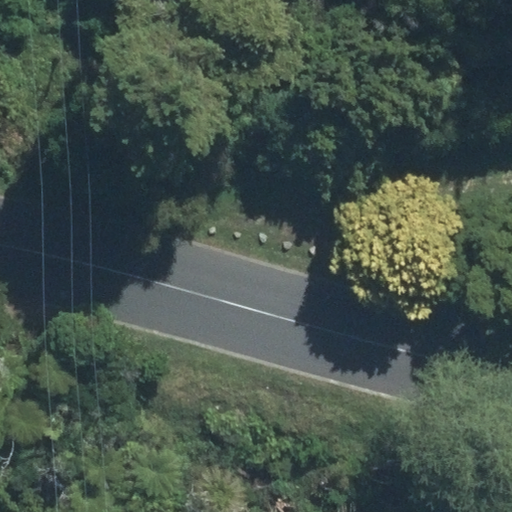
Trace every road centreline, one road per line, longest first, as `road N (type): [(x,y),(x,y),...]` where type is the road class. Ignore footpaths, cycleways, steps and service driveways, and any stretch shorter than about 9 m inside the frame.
road 1 (unclassified): [(0,246),(511,376)]
road 2 (track): [(344,335),(511,297)]
